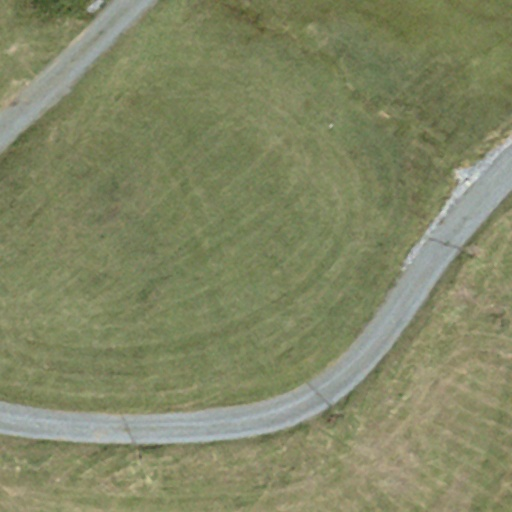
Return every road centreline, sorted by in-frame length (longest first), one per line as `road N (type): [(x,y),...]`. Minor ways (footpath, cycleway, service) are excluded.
road 1 (track): [(511,162),(361,361),(239,425),(52,430),(0,418)]
road 2 (track): [(0,139),(121,0)]
